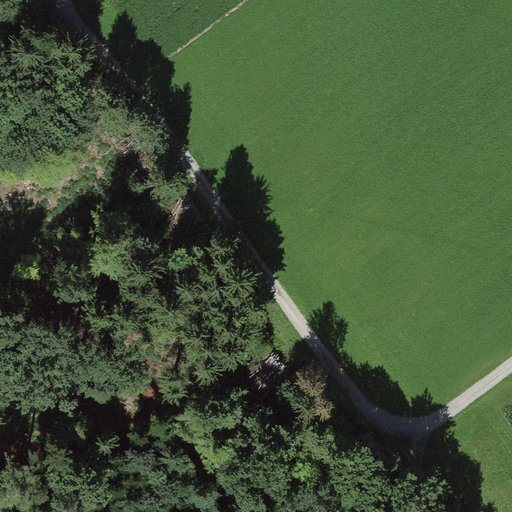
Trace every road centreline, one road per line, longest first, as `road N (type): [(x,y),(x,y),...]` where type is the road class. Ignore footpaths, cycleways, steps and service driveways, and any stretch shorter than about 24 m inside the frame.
road 1 (track): [(429,381),(82,0)]
road 2 (track): [(485,511),(429,381)]
